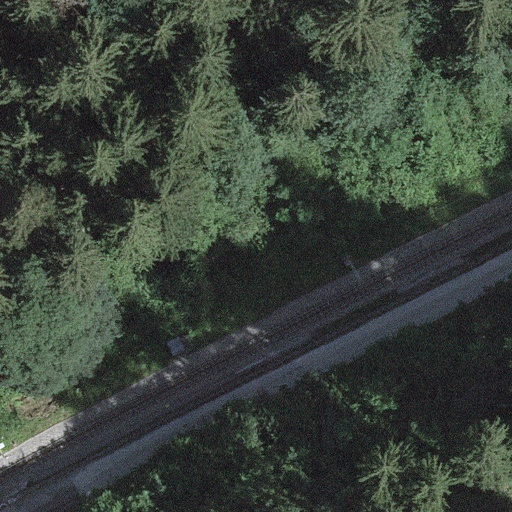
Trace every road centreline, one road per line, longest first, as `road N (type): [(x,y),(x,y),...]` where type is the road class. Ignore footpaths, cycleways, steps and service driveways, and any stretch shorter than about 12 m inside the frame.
road 1 (trunk): [(0,507),(511,286)]
road 2 (track): [(19,511),(511,264)]
